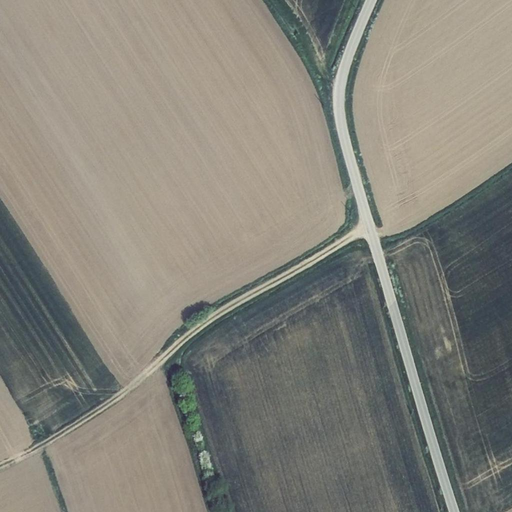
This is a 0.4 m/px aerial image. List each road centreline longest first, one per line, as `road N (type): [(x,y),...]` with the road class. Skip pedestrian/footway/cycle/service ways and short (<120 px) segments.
road 1 (unclassified): [(370,0),(341,79),(340,128),(457,511)]
road 2 (track): [(213,511),(165,355),(198,325),(368,226)]
